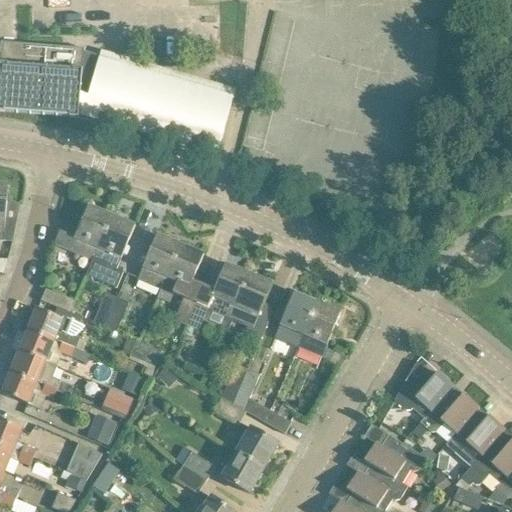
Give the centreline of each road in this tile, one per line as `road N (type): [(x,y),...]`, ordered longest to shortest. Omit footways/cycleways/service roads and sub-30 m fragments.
road 1 (tertiary): [(403,301),(337,259),(173,184),(53,154)]
road 2 (residential): [(276,511),(403,301)]
road 3 (residential): [(53,154),(29,259),(0,329)]
road 4 (tertiary): [(511,384),(403,301)]
